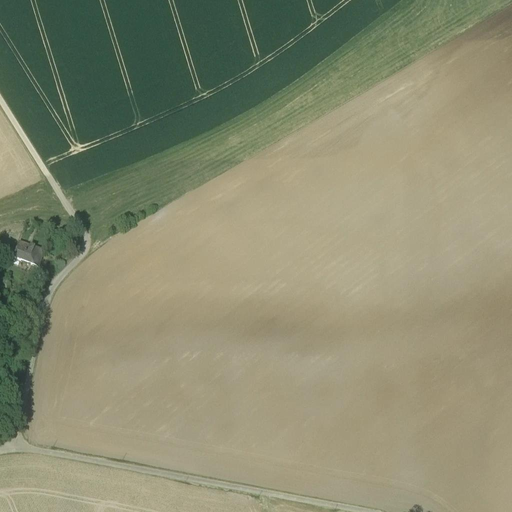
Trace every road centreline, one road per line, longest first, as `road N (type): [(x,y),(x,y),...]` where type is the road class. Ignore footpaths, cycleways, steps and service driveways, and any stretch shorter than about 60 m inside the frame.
road 1 (unclassified): [(0,100),(88,244),(47,292),(12,448)]
road 2 (unclassified): [(12,448),(364,511)]
